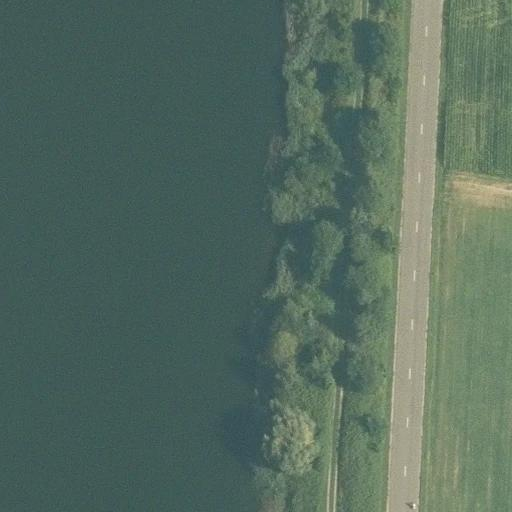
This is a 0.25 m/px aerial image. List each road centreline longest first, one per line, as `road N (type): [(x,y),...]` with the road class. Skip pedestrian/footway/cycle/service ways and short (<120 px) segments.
road 1 (track): [(328,511),(341,168),(357,76),(358,0)]
road 2 (tertiary): [(401,511),(426,0)]
